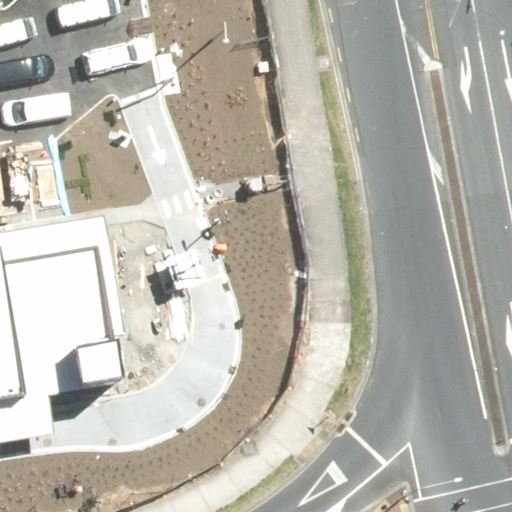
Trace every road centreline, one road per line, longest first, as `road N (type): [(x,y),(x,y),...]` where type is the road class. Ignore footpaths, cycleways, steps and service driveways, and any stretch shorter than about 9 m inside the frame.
road 1 (tertiary): [(435,356),(371,0)]
road 2 (secondary): [(293,511),(341,473),(435,356)]
road 3 (tertiary): [(483,0),(511,181)]
road 4 (tertiary): [(465,511),(435,356)]
